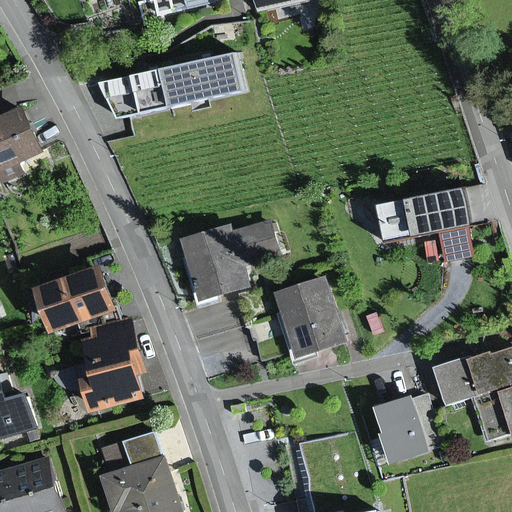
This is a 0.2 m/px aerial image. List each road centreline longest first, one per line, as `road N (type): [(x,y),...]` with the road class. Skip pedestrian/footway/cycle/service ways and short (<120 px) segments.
road 1 (residential): [(234,511),(160,295),(81,123),(13,0)]
road 2 (residential): [(511,191),(449,0)]
